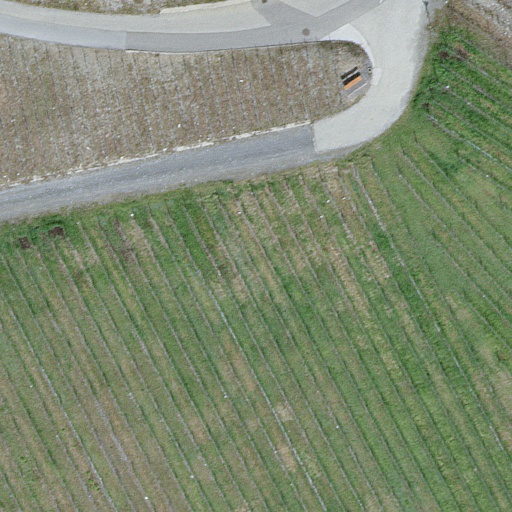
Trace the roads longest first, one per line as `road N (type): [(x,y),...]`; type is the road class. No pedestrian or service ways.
road 1 (unclassified): [(0,205),(338,134),(370,119),(394,75),(388,0)]
road 2 (unclassified): [(0,14),(128,34),(221,31),(332,0)]
